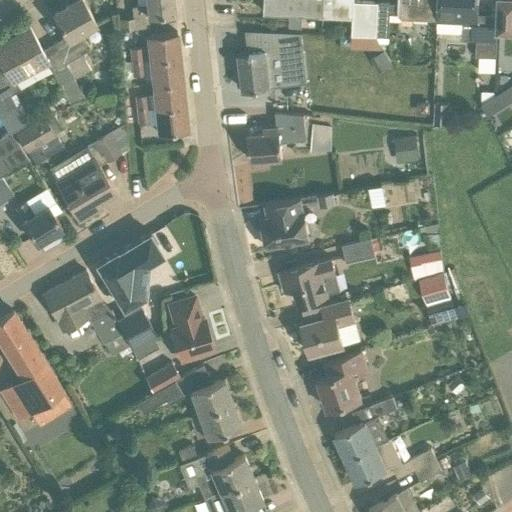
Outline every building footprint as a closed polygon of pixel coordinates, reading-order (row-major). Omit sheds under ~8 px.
[(49,62),(63,90),(71,104),(84,97),(77,83),(74,78),(90,67),(82,53),(91,48),(82,32),(97,23),(84,0),(75,0),(55,12),(67,34),(42,47),(49,62)] [(149,14),(175,11),(174,0),(146,0),(147,4),(132,5),(133,16),(120,18),(121,29),(145,26),(144,15),(149,15),(149,14)] [(295,0),(266,0),(266,12),(295,13),(295,0)] [(325,0),(295,0),(295,13),(325,14),(325,0)] [(325,0),(325,14),(353,16),(352,33),(376,34),(378,0),(367,0),(325,0)] [(389,35),(390,19),(402,20),(402,17),(439,18),(439,11),(439,0),(399,0),(400,1),(378,0),(376,34),(389,35)] [(439,0),(439,11),(439,18),(463,20),(463,38),(477,39),(476,55),(480,55),(497,56),(498,33),(498,32),(498,31),(479,30),(479,21),(480,0),(439,0)] [(511,0),(499,0),(499,14),(498,31),(498,32),(511,32),(511,0)] [(303,15),(291,15),(291,27),(302,27),(303,15)] [(0,98),(10,93),(20,88),(16,81),(49,62),(42,47),(30,27),(17,34),(21,40),(0,52),(0,98)] [(244,89),(272,86),(307,82),(302,31),(250,29),(248,29),(250,50),(251,50),(251,56),(240,58),(244,89)] [(178,31),(149,34),(151,58),(180,55),(178,31)] [(132,61),(143,59),(141,46),(130,47),(132,61)] [(393,62),(385,49),(371,57),(380,71),(393,62)] [(151,58),(154,83),(183,80),(180,55),(151,58)] [(497,56),(480,55),(480,70),(496,70),(497,56)] [(132,61),(134,75),(145,74),(143,59),(132,61)] [(154,83),(156,107),(186,104),(183,80),(154,83)] [(511,84),(497,93),(504,105),(511,99),(511,84)] [(483,90),(483,102),(496,93),(494,91),(483,90)] [(138,109),(149,107),(147,93),(136,95),(138,109)] [(504,105),(497,93),(482,103),(488,114),(504,105)] [(186,104),(156,107),(158,121),(159,132),(188,129),(186,104)] [(151,121),(149,107),(138,109),(139,123),(151,121)] [(252,159),(284,155),(282,139),(298,137),(307,136),(305,123),(304,112),(295,111),(277,110),(278,125),(264,126),(265,131),(249,133),(252,159)] [(46,114),(17,132),(28,150),(36,163),(48,156),(47,155),(63,145),(55,131),(46,114)] [(100,165),(109,160),(129,148),(127,121),(109,131),(109,130),(95,138),(95,139),(87,145),(94,159),(57,180),(79,217),(95,207),(93,204),(115,190),(100,165)] [(10,130),(0,136),(0,175),(2,174),(3,174),(28,158),(10,130)] [(418,132),(402,134),(404,148),(420,146),(418,132)] [(0,202),(13,193),(3,174),(2,174),(0,175),(0,202)] [(381,182),(370,184),(374,203),(385,202),(381,182)] [(321,205),(336,203),(334,191),(319,194),(321,205)] [(305,209),(304,210),(302,197),(267,203),(269,216),(262,217),(267,246),(311,239),(305,209)] [(26,199),(15,206),(37,242),(63,227),(49,205),(35,213),(26,199)] [(151,234),(97,263),(123,311),(145,299),(149,263),(163,255),(151,234)] [(372,237),(375,250),(383,249),(380,235),(372,237)] [(372,236),(343,242),(346,260),(375,253),(372,236)] [(421,270),(437,267),(434,250),(418,253),(421,270)] [(323,273),(336,269),(333,256),(320,260),(280,271),(286,290),(296,287),(300,301),(329,293),(323,273)] [(116,319),(111,308),(102,300),(86,269),(44,293),(59,319),(63,328),(89,315),(111,354),(130,344),(116,319)] [(425,300),(448,295),(443,273),(420,279),(425,300)] [(214,346),(206,320),(205,317),(202,318),(196,295),(170,302),(177,326),(172,327),(182,359),(199,354),(198,350),(214,346)] [(356,320),(350,297),(324,304),(327,315),(303,322),(311,353),(345,344),(339,324),(356,320)] [(445,300),(429,305),(435,323),(450,318),(445,300)] [(130,344),(156,329),(142,305),(116,319),(130,344)] [(14,309),(0,318),(0,340),(23,376),(2,389),(19,417),(32,409),(41,424),(60,411),(72,403),(14,309)] [(356,374),(370,370),(363,349),(325,361),(329,374),(318,377),(328,408),(363,396),(356,374)] [(172,363),(147,376),(155,391),(180,377),(172,363)] [(199,413),(233,400),(225,377),(199,386),(194,370),(198,368),(198,369),(200,369),(200,367),(194,369),(180,377),(155,391),(136,402),(143,412),(166,399),(169,403),(190,390),(199,413)] [(466,384),(457,377),(449,385),(457,393),(466,384)] [(398,406),(393,394),(371,402),(376,414),(398,406)] [(233,400),(199,413),(190,416),(198,437),(207,434),(208,436),(242,423),(233,400)] [(379,414),(366,419),(336,433),(345,453),(344,454),(345,457),(377,443),(376,442),(389,436),(379,414)] [(117,427),(103,433),(107,445),(121,440),(117,427)] [(377,443),(345,457),(347,461),(349,460),(358,481),(388,467),(387,466),(401,459),(392,435),(389,436),(376,442),(377,443)] [(123,444),(125,452),(134,450),(131,442),(123,444)] [(194,444),(179,450),(184,462),(198,456),(194,444)] [(228,445),(205,453),(210,468),(194,474),(198,482),(204,497),(206,497),(255,476),(245,453),(234,458),(228,445)] [(431,445),(409,456),(415,467),(437,457),(431,445)] [(438,459),(442,468),(451,464),(447,455),(438,459)] [(437,457),(415,467),(421,478),(442,468),(437,457)] [(455,465),(461,479),(473,473),(466,459),(455,465)] [(255,511),(252,504),(264,499),(255,476),(206,497),(212,511),(255,511)] [(413,511),(420,508),(409,486),(369,508),(371,511),(413,511)] [(489,497),(483,488),(473,495),(480,504),(489,497)]
